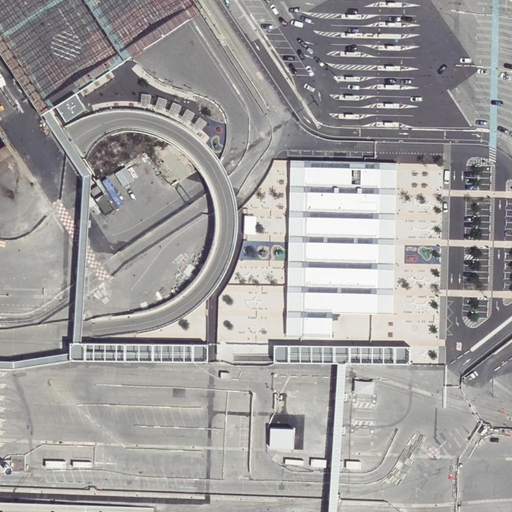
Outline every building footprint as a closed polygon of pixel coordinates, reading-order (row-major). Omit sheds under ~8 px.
[(0,0),(0,49),(41,112),(200,9),(193,0),(0,0)] [(193,0),(200,9),(204,7),(199,0),(193,0)] [(41,112),(0,49),(0,56),(38,113),(41,112)] [(398,163),(293,161),(290,339),(337,340),(338,318),(396,319),(398,163)] [(1,470),(25,468),(24,454),(0,455),(1,470)]
